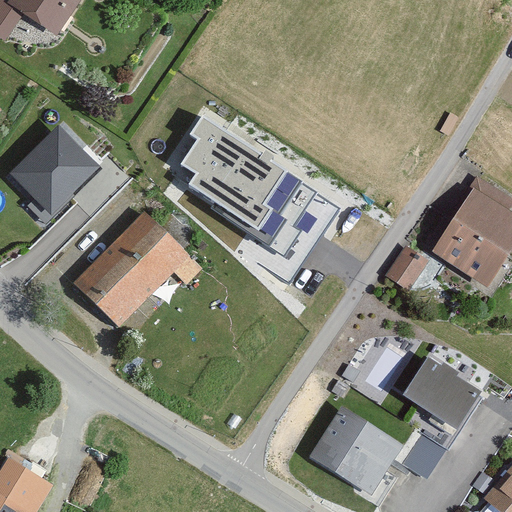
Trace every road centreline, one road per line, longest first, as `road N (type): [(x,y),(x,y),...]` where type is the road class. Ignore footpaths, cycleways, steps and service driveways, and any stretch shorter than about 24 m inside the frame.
road 1 (residential): [(240,479),(511,61)]
road 2 (unclassified): [(240,479),(54,354),(0,299)]
